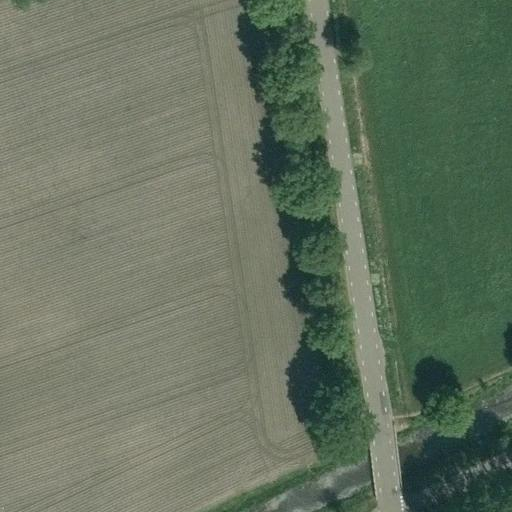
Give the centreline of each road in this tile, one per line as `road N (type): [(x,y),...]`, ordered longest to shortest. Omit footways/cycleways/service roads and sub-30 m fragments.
road 1 (unclassified): [(390,511),(320,0)]
road 2 (track): [(396,511),(511,454)]
